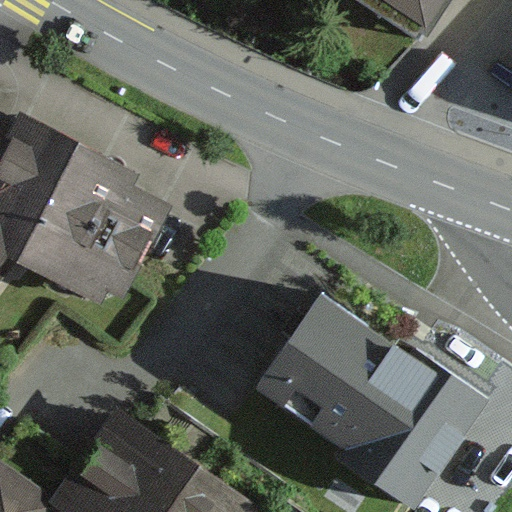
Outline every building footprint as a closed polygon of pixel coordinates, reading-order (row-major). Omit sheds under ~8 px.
[(351,0),(419,46),(450,0),(351,0)] [(0,178),(0,294),(17,272),(115,321),(173,215),(24,137),(0,178)] [(492,374),(323,261),(246,375),(416,488),(492,374)] [(246,511),(127,427),(67,511),(68,511),(246,511)] [(56,511),(0,470),(0,511),(56,511)]
